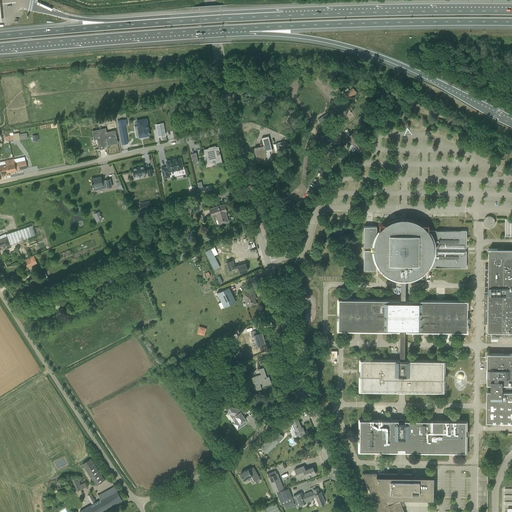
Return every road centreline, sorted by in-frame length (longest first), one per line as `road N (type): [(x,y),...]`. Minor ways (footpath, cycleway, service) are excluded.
road 1 (motorway): [(511,12),(117,25)]
road 2 (motorway): [(250,28),(381,56),(511,117)]
road 3 (unclassified): [(304,394),(229,128)]
road 4 (motorway): [(250,28),(511,22)]
road 5 (unclassified): [(138,504),(0,293)]
road 6 (motorway): [(0,46),(250,28)]
road 7 (unclassified): [(0,182),(229,128)]
road 8 (unclassified): [(138,504),(225,464),(304,394)]
road 9 (unclassified): [(229,128),(208,0)]
road 10 (unclassified): [(351,511),(304,394)]
road 11 (track): [(261,241),(348,151)]
